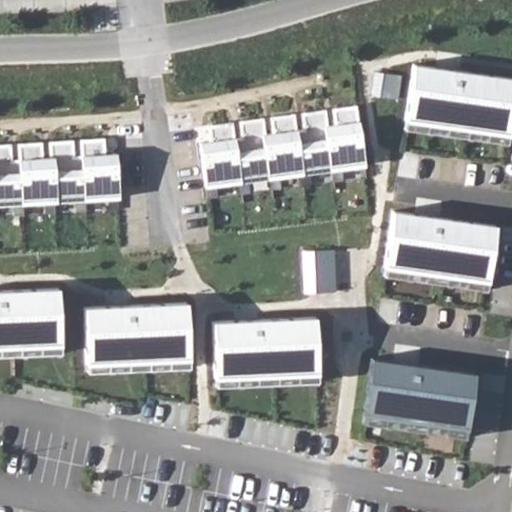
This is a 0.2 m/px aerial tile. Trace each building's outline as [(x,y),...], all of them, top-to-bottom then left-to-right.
[(511,78),(412,64),(404,129),(507,142),(511,103),(511,78)] [(400,75),(380,72),(377,97),(397,99),(400,75)] [(334,124),(327,125),(332,169),(364,165),(356,105),(332,108),(334,124)] [(303,129),(296,129),(301,173),(332,169),(327,125),(325,109),(301,113),(303,129)] [(272,133),(265,134),(271,177),(301,173),(296,129),(294,113),(270,117),(272,133)] [(238,121),(241,137),(234,138),(240,181),(271,177),(265,134),(263,118),(238,121)] [(210,141),(199,143),(205,186),(240,181),(234,138),(232,122),(208,125),(210,141)] [(79,140),(80,155),(83,200),(118,198),(116,153),(105,154),(104,138),(79,140)] [(48,141),(49,157),(52,202),(83,200),(80,155),(74,156),(73,140),(48,141)] [(17,143),(18,159),(21,204),(52,202),(49,157),(43,158),(42,142),(17,143)] [(0,144),(0,204),(21,204),(18,159),(11,160),(10,144),(0,144)] [(392,211),(383,275),(486,289),(495,225),(392,211)] [(333,249),(302,251),(304,293),(335,292),(333,249)] [(57,288),(0,290),(0,356),(60,354),(57,288)] [(186,302),(82,306),(83,371),(188,368),(186,302)] [(314,317),(210,323),(213,388),(318,383),(314,317)] [(370,357),(361,423),(464,438),(474,372),(370,357)]
